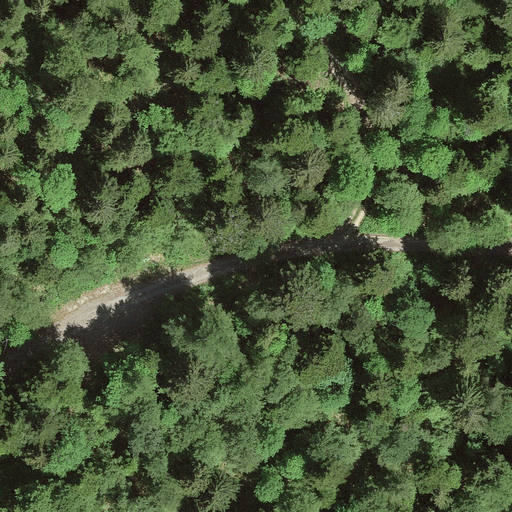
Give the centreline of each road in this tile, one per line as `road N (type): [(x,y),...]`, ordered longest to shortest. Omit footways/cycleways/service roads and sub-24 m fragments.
road 1 (track): [(0,379),(87,323),(202,271),(341,244),(511,248)]
road 2 (track): [(294,0),(306,31),(370,116),(363,200),(341,244)]
